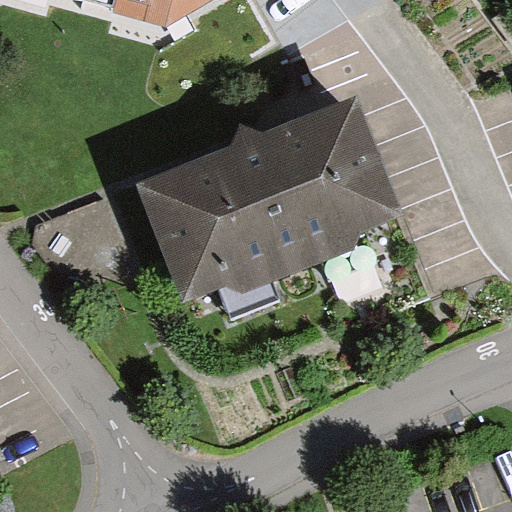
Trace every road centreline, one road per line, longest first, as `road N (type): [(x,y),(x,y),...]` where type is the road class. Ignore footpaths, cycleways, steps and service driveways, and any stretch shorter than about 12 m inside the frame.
road 1 (residential): [(511,354),(178,511)]
road 2 (residential): [(364,0),(436,91),(511,246)]
road 3 (residential): [(0,276),(108,420),(159,511)]
